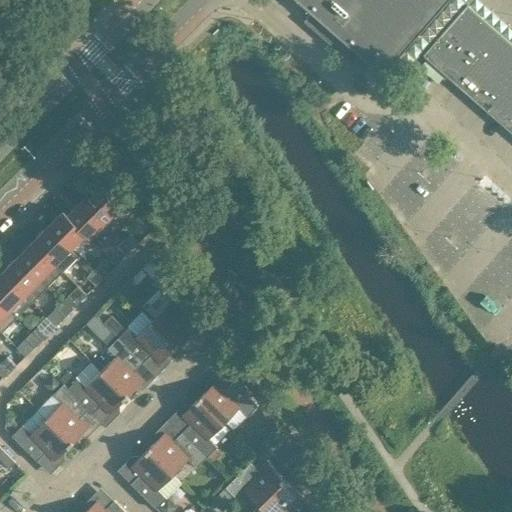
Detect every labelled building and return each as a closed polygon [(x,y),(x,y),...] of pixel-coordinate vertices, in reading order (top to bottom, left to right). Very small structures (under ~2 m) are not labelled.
[(299,0),(312,11),(304,21),(347,58),(355,49),(370,62),(383,73),(447,0),(299,0)] [(511,41),(468,3),(424,54),(511,130),(511,41)] [(370,62),(362,72),(373,81),(375,83),(383,73),(370,62)] [(99,183),(83,198),(106,221),(122,205),(99,183)] [(64,209),(63,209),(91,237),(106,221),(83,198),(68,213),(64,209)] [(63,209),(48,225),(71,248),(86,233),(90,237),(91,237),(63,209)] [(79,255),(71,248),(48,225),(33,240),(63,270),(64,270),(79,255)] [(133,248),(139,242),(130,233),(124,239),(133,248)] [(127,254),(133,248),(124,239),(117,245),(127,254)] [(33,240),(18,255),(48,285),(63,270),(33,240)] [(18,255),(3,271),(26,294),(32,300),(33,301),(48,285),(18,255)] [(108,272),(99,263),(93,269),(102,278),(108,272)] [(96,284),(102,278),(93,269),(87,275),(96,284)] [(3,271),(0,273),(0,298),(10,309),(17,316),(32,300),(26,294),(3,271)] [(168,304),(152,319),(162,329),(178,344),(184,338),(193,329),(194,328),(186,319),(195,310),(204,300),(183,272),(168,287),(177,295),(168,304)] [(130,279),(121,288),(128,295),(136,286),(130,279)] [(69,294),(63,300),(72,309),(78,303),(69,294)] [(0,298),(0,329),(2,331),(17,316),(10,309),(0,298)] [(72,309),(63,300),(57,306),(66,315),(72,309)] [(111,314),(104,321),(119,336),(126,329),(111,314)] [(126,329),(119,336),(144,361),(152,352),(161,361),(178,344),(152,319),(137,334),(129,326),(126,329)] [(41,340),(47,334),(38,325),(32,331),(41,340)] [(35,346),(41,340),(32,331),(26,337),(35,346)] [(112,331),(107,337),(112,342),(118,337),(112,331)] [(117,355),(102,370),(127,395),(144,379),(135,370),(144,361),(119,336),(118,337),(112,342),(108,346),(117,355)] [(17,364),(8,355),(2,361),(11,370),(17,364)] [(0,371),(5,377),(11,370),(2,361),(0,363),(0,371)] [(68,387),(93,412),(102,403),(111,412),(120,402),(127,395),(102,370),(93,362),(78,377),(77,378),(70,385),(68,387)] [(68,370),(60,378),(64,382),(68,387),(70,385),(77,378),(68,370)] [(53,374),(44,383),(53,392),(63,383),(53,374)] [(216,380),(199,397),(224,422),(239,407),(248,415),(259,404),(234,379),(224,388),(216,380)] [(62,402),(47,417),(72,442),(89,425),(80,417),(88,408),(93,413),(93,412),(68,387),(64,383),(53,393),(62,402)] [(191,422),(182,431),(208,456),(209,454),(217,446),(218,445),(209,437),(224,422),(199,397),(182,413),(191,422)] [(270,404),(262,410),(267,417),(274,427),(282,422),(270,404)] [(72,442),(47,417),(32,432),(23,423),(12,435),(38,460),(47,450),(55,459),(72,442)] [(165,431),(148,448),(174,473),(189,458),(197,466),(208,456),(182,431),(174,439),(165,431)] [(217,446),(209,454),(215,461),(223,452),(217,446)] [(174,473),(148,448),(132,464),(140,473),(131,482),(156,507),(167,496),(159,488),(174,473)] [(1,458),(10,467),(16,460),(7,452),(1,458)] [(245,488),(260,503),(285,478),(269,461),(260,470),(251,461),(226,486),(236,497),(245,488)] [(252,511),(302,511),(293,503),(302,494),(285,478),(260,503),(252,511)] [(97,499),(84,511),(128,511),(115,498),(106,508),(97,499)] [(168,498),(159,506),(165,511),(170,511),(176,506),(168,498)]
